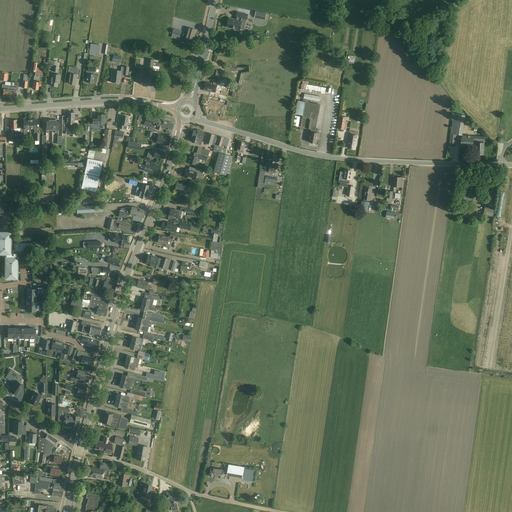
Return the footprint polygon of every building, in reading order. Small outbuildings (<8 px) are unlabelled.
[(237,12),(236,19),(229,17),(226,27),(233,29),(234,29),(234,30),(239,31),(242,19),(247,20),(248,14),(237,12)] [(195,33),(196,30),(189,28),(186,38),(192,40),(195,33)] [(113,55),(112,62),(120,63),(121,56),(113,55)] [(87,83),(87,82),(93,83),(94,74),(94,72),(95,72),(96,67),(88,66),(88,71),(87,73),(86,78),(84,78),(83,82),(87,83)] [(112,75),(112,82),(114,82),(114,83),(118,83),(119,83),(120,76),(122,76),(122,74),(123,74),(127,75),(128,67),(124,67),(121,67),(121,71),(112,70),(112,75)] [(68,84),(76,85),(77,74),(80,75),(81,70),(78,69),(78,71),(74,71),(74,74),(70,73),(68,84)] [(138,70),(137,83),(144,83),(146,71),(138,70)] [(57,87),(58,82),(59,82),(60,75),(51,74),(50,80),(51,80),(50,86),(57,87)] [(35,76),(34,76),(32,89),(38,89),(38,86),(41,86),(41,82),(39,82),(39,76),(35,76)] [(205,82),(203,91),(208,92),(209,91),(215,92),(217,84),(218,84),(219,80),(214,78),(213,82),(213,84),(205,82)] [(301,89),(325,94),(326,88),(302,84),(301,89)] [(14,87),(14,90),(10,90),(9,97),(16,98),(16,92),(17,92),(18,87),(14,87)] [(301,127),(312,129),(311,132),(309,142),(316,143),(317,140),(318,140),(320,133),(318,133),(319,130),(316,129),(320,105),(305,102),(298,101),(296,114),(303,115),(301,127)] [(62,124),(62,130),(66,131),(73,131),(73,128),(69,128),(69,127),(74,127),(74,124),(75,120),(78,120),(78,116),(75,116),(75,113),(66,112),(66,116),(62,116),(62,124)] [(93,119),(91,119),(89,131),(93,132),(93,128),(100,128),(100,123),(104,123),(104,122),(105,122),(105,119),(104,119),(104,115),(98,114),(98,119),(93,119)] [(465,115),(454,114),(449,146),(455,147),(456,134),(462,135),(465,115)] [(120,128),(123,129),(126,129),(127,126),(127,125),(128,125),(129,122),(128,122),(128,117),(122,116),(120,124),(120,128)] [(147,116),(145,122),(144,125),(154,128),(161,130),(161,128),(171,131),(173,124),(163,121),(157,120),(157,119),(147,116)] [(10,128),(11,129),(11,131),(8,131),(8,141),(13,141),(13,132),(14,132),(14,128),(17,128),(17,120),(10,120),(10,128)] [(24,129),(23,129),(23,133),(21,134),(21,142),(25,142),(25,133),(26,133),(26,129),(30,129),(30,120),(23,120),(24,120),(24,129)] [(37,120),(30,120),(30,129),(34,129),(34,133),(35,133),(35,141),(39,141),(39,135),(37,135),(37,129),(37,120)] [(104,138),(103,138),(102,144),(107,145),(108,138),(110,139),(111,130),(105,129),(104,138)] [(193,130),(192,134),(196,135),(196,136),(198,136),(197,138),(198,138),(197,141),(200,141),(200,142),(201,143),(201,142),(200,142),(203,133),(203,132),(203,131),(198,130),(197,131),(193,130)] [(356,145),(357,140),(358,140),(358,135),(358,132),(350,131),(350,133),(349,133),(348,138),(349,138),(348,144),(349,144),(348,148),(355,149),(356,145)] [(231,156),(224,154),(228,139),(223,137),(218,136),(214,135),(207,133),(205,142),(211,144),(215,145),(213,151),(219,153),(213,172),(225,175),(231,156)] [(196,136),(196,135),(192,134),(191,137),(192,137),(190,141),(196,143),(196,144),(199,144),(200,143),(201,144),(201,143),(200,142),(200,141),(197,141),(198,138),(197,138),(198,136),(196,136)] [(484,143),(484,142),(485,142),(486,139),(484,139),(485,135),(484,135),(484,134),(481,134),(481,135),(477,135),(476,154),(484,155),(484,143)] [(154,135),(154,138),(157,139),(156,141),(165,143),(166,138),(163,137),(163,136),(158,135),(154,135)] [(473,146),(474,136),(461,135),(460,147),(473,147),(473,146)] [(199,154),(207,157),(209,151),(201,148),(199,154)] [(154,156),(153,157),(158,158),(158,157),(162,159),(164,153),(155,150),(153,149),(151,155),(154,156)] [(207,157),(199,154),(195,153),(193,156),(190,155),(189,159),(188,159),(188,161),(188,162),(195,165),(195,164),(198,165),(200,158),(206,160),(207,157)] [(276,166),(278,155),(270,154),(268,164),(276,166)] [(133,164),(138,165),(138,160),(137,160),(137,158),(131,157),(130,161),(133,162),(133,164)] [(102,162),(88,159),(81,189),(96,192),(102,162)] [(151,162),(146,160),(143,170),(148,172),(148,170),(157,173),(159,166),(151,163),(151,162)] [(54,169),(42,169),(42,181),(46,181),(46,182),(54,181),(54,169)] [(186,170),(185,171),(185,170),(184,173),(185,173),(183,177),(194,180),(195,176),(200,178),(201,178),(203,171),(202,171),(197,169),(196,173),(188,170),(186,170)] [(403,178),(394,177),(393,186),(394,187),(394,188),(396,189),(396,187),(402,187),(403,178)] [(176,183),(174,191),(182,193),(184,193),(185,190),(186,186),(184,185),(184,184),(181,183),(181,184),(176,183)] [(465,194),(464,194),(463,200),(472,202),(473,195),(472,195),(474,184),(467,183),(465,194)] [(137,193),(140,193),(139,197),(146,199),(149,186),(142,184),(142,185),(140,184),(140,187),(141,188),(140,188),(140,189),(137,188),(136,190),(133,189),(132,193),(132,195),(137,196),(137,193)] [(369,202),(367,200),(370,200),(372,188),(365,187),(364,199),(362,200),(360,210),(367,211),(369,202)] [(503,216),(506,190),(500,189),(497,215),(503,216)] [(54,195),(39,195),(39,199),(35,199),(18,199),(18,207),(24,207),(24,205),(35,205),(35,208),(40,208),(40,205),(54,205),(54,195)] [(485,204),(486,204),(485,214),(492,215),(495,201),(486,200),(485,204)] [(93,215),(93,212),(103,212),(102,205),(77,206),(77,215),(82,215),(84,217),(92,217),(94,215),(93,215)] [(121,209),(119,216),(122,217),(126,218),(128,219),(129,216),(133,218),(133,220),(141,222),(142,218),(143,218),(145,210),(132,207),(121,209)] [(169,215),(168,217),(172,219),(173,216),(177,217),(176,218),(180,219),(182,211),(175,209),(174,210),(171,209),(169,215)] [(113,230),(114,226),(129,230),(131,225),(125,223),(125,222),(121,221),(122,217),(119,216),(118,220),(110,218),(107,229),(113,230)] [(163,222),(161,228),(171,231),(175,232),(177,227),(179,227),(178,228),(188,230),(189,224),(179,222),(179,223),(174,222),(173,223),(167,221),(166,223),(163,222)] [(16,253),(29,253),(29,242),(14,242),(14,250),(10,250),(10,232),(0,232),(0,235),(0,243),(0,246),(0,249),(0,253),(3,254),(3,257),(1,257),(6,257),(5,261),(7,261),(7,264),(5,264),(7,264),(7,267),(5,267),(5,275),(7,275),(7,278),(17,278),(16,253)] [(175,238),(174,240),(179,241),(180,238),(185,239),(185,236),(180,235),(170,233),(169,237),(172,237),(175,238)] [(126,235),(113,234),(113,241),(114,241),(114,242),(117,242),(117,241),(119,241),(119,243),(124,244),(124,242),(127,242),(127,239),(126,239),(126,235)] [(168,237),(159,235),(157,242),(166,244),(167,241),(171,242),(172,237),(169,237),(168,237)] [(120,260),(106,255),(104,261),(110,263),(110,264),(118,266),(120,260)] [(158,258),(148,255),(146,263),(150,264),(149,266),(154,267),(154,266),(155,266),(157,266),(156,268),(160,269),(161,267),(164,269),(164,268),(167,270),(171,260),(163,257),(163,260),(157,258),(158,258)] [(107,288),(111,289),(112,283),(113,280),(106,279),(106,281),(104,281),(101,280),(100,287),(103,287),(102,289),(107,290),(107,288)] [(147,284),(147,282),(138,280),(136,287),(142,288),(149,290),(150,285),(147,284)] [(27,294),(36,294),(36,289),(38,289),(38,286),(31,285),(31,289),(27,289),(27,294)] [(89,305),(95,306),(98,307),(98,306),(105,308),(107,299),(91,295),(89,305)] [(143,298),(141,304),(152,306),(154,299),(159,299),(159,296),(150,295),(148,299),(143,298)] [(82,301),(72,299),(71,305),(81,307),(82,301)] [(95,306),(89,305),(89,308),(94,309),(93,313),(96,313),(96,314),(104,316),(106,308),(105,308),(98,306),(98,307),(95,306)] [(82,317),(90,319),(91,313),(82,311),(80,316),(82,317)] [(137,321),(136,323),(147,326),(148,326),(151,327),(152,324),(148,323),(149,320),(145,319),(145,318),(141,317),(141,318),(138,317),(138,318),(136,317),(136,320),(137,321)] [(67,330),(74,332),(76,321),(70,320),(69,323),(68,329),(67,330)] [(94,335),(94,334),(99,336),(102,326),(82,321),(81,324),(83,324),(81,332),(86,333),(94,335)] [(148,326),(147,326),(136,323),(136,326),(134,325),(134,328),(135,329),(141,330),(147,332),(148,326)] [(8,338),(13,338),(13,328),(8,328),(8,332),(4,332),(4,339),(8,339),(8,338)] [(35,328),(30,328),(30,338),(35,338),(35,342),(38,343),(39,336),(35,335),(35,328)] [(132,336),(131,342),(142,345),(142,342),(139,341),(139,338),(132,336)] [(82,337),(82,341),(87,342),(87,345),(92,346),(91,347),(94,348),(94,347),(95,347),(95,346),(96,346),(97,343),(96,342),(96,341),(93,341),(93,339),(82,337)] [(48,344),(50,340),(43,339),(41,347),(47,349),(48,344)] [(55,341),(53,340),(52,345),(48,344),(47,349),(46,355),(50,356),(50,354),(51,350),(56,351),(58,341),(55,341)] [(61,352),(60,356),(59,359),(63,360),(65,353),(66,349),(63,348),(64,343),(58,341),(56,351),(61,352)] [(140,351),(142,345),(131,342),(129,348),(136,350),(137,350),(140,351)] [(73,346),(68,345),(67,345),(66,349),(65,353),(71,355),(73,346)] [(82,357),(81,362),(90,364),(91,359),(87,358),(88,353),(78,351),(77,355),(82,357)] [(127,355),(125,361),(135,364),(136,358),(134,357),(127,355)] [(123,364),(123,366),(124,367),(131,369),(134,369),(135,367),(137,368),(138,364),(135,364),(125,361),(125,364),(123,364)] [(11,369),(6,376),(13,380),(9,385),(12,387),(10,390),(10,391),(13,393),(14,393),(15,392),(17,394),(21,389),(24,386),(23,385),(19,382),(22,377),(17,374),(11,369)] [(71,378),(69,377),(68,380),(70,381),(77,383),(78,378),(80,379),(88,381),(90,373),(85,372),(85,371),(78,370),(77,374),(74,374),(73,378),(71,377),(71,378)] [(146,377),(148,377),(154,379),(163,381),(165,373),(159,371),(158,376),(155,375),(147,373),(146,377)] [(129,376),(122,375),(120,380),(128,383),(128,382),(131,383),(133,384),(134,384),(135,381),(132,380),(132,377),(129,377),(129,376)] [(133,384),(131,383),(128,382),(128,383),(120,380),(120,383),(119,383),(118,386),(119,386),(126,388),(129,389),(130,386),(132,387),(133,384)] [(86,389),(82,388),(78,387),(78,388),(76,387),(75,390),(77,391),(77,394),(84,396),(86,389)] [(34,391),(29,402),(30,402),(29,403),(32,405),(33,404),(37,405),(42,395),(34,391)] [(117,394),(116,400),(128,403),(129,397),(124,396),(117,394)] [(121,408),(121,407),(126,408),(128,403),(116,400),(114,406),(121,408)] [(109,427),(116,429),(116,428),(118,428),(125,430),(128,419),(121,416),(113,413),(105,411),(102,423),(103,423),(103,424),(105,424),(109,425),(109,427)] [(62,416),(62,415),(58,415),(58,421),(61,421),(64,421),(63,423),(71,424),(70,428),(76,430),(78,422),(75,422),(76,420),(72,419),(72,421),(64,419),(65,417),(62,416)] [(131,415),(129,422),(149,428),(151,420),(131,415)] [(13,433),(22,434),(22,428),(21,428),(22,421),(14,421),(13,433)] [(28,443),(35,443),(36,434),(29,433),(29,440),(26,440),(25,448),(28,448),(28,443)] [(58,440),(48,433),(46,436),(45,438),(54,445),(56,443),(58,440)] [(138,438),(129,436),(128,444),(137,446),(138,438)] [(40,437),(39,437),(39,439),(38,452),(40,453),(38,462),(44,463),(46,454),(49,454),(48,460),(53,461),(53,462),(60,463),(62,457),(54,456),(55,454),(51,454),(52,448),(54,446),(47,440),(41,439),(41,438),(40,437)] [(98,449),(104,451),(104,453),(110,454),(113,444),(107,443),(109,438),(104,437),(103,442),(97,441),(95,449),(98,450),(98,449)] [(139,445),(136,458),(145,460),(148,446),(139,445)] [(99,477),(103,478),(104,470),(109,471),(110,464),(101,462),(100,468),(103,468),(103,470),(91,467),(90,476),(96,477),(96,478),(99,479),(99,477)] [(60,475),(60,472),(59,472),(60,469),(51,468),(52,465),(46,464),(45,471),(50,472),(50,474),(59,476),(59,475),(60,475)] [(223,478),(223,474),(227,474),(227,475),(242,477),(244,468),(229,465),(228,471),(224,470),(211,468),(210,476),(223,478)] [(121,473),(118,485),(124,486),(127,474),(121,473)] [(36,477),(31,476),(30,482),(36,483),(35,488),(42,490),(42,489),(48,490),(48,488),(53,489),(53,490),(52,494),(62,496),(63,492),(65,482),(62,482),(62,481),(54,479),(52,479),(52,478),(41,477),(42,475),(37,474),(37,476),(36,476),(36,477)] [(14,476),(15,484),(18,484),(18,481),(21,481),(21,479),(24,479),(23,475),(14,476)] [(149,498),(153,485),(144,483),(141,496),(149,498)] [(248,489),(245,493),(250,497),(253,493),(248,489)] [(171,510),(178,509),(177,504),(176,504),(176,502),(174,501),(175,499),(170,496),(171,494),(166,491),(164,495),(167,497),(166,500),(170,502),(171,510)] [(90,493),(90,495),(89,498),(87,507),(86,507),(85,511),(96,511),(97,511),(99,511),(96,511),(99,495),(99,496),(90,494),(90,493)]
